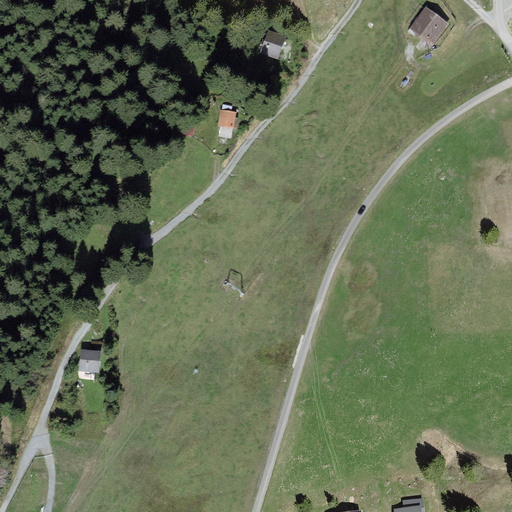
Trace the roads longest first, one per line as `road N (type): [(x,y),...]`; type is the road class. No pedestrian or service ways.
road 1 (track): [(358,0),(296,91),(201,199),(117,275),(66,360),(0,510)]
road 2 (track): [(511,81),(430,131),(359,213),(331,266),(257,511)]
